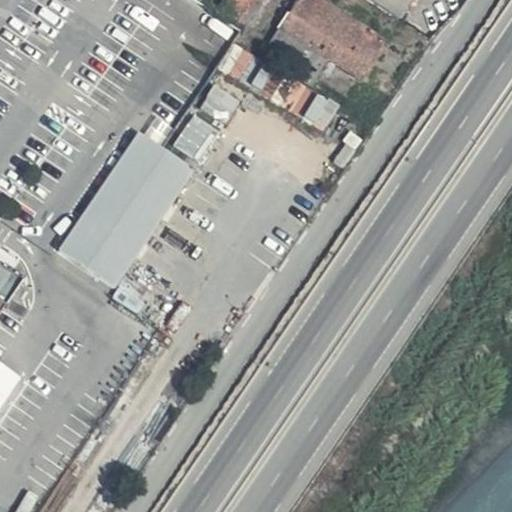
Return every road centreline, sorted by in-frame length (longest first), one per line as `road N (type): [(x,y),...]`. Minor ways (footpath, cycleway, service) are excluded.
road 1 (trunk): [(511,51),(194,511)]
road 2 (trunk): [(257,511),(511,135)]
